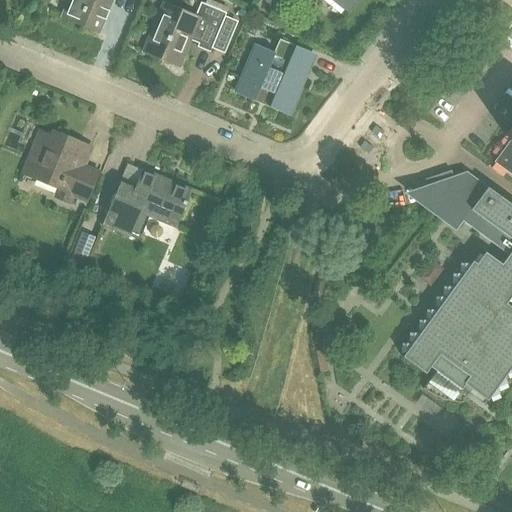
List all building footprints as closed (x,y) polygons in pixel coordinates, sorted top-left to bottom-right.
[(99,33),(112,0),(68,0),(61,17),(99,33)] [(265,0),(276,9),(282,0),(265,0)] [(337,0),(349,10),(357,0),(337,0)] [(210,51),(226,13),(205,4),(200,17),(164,1),(143,51),(180,67),(191,40),(199,43),(198,46),(210,51)] [(256,46),(237,91),(290,113),(315,55),(279,40),(273,54),(256,46)] [(41,132),(24,171),(61,186),(57,196),(70,201),(72,196),(87,202),(100,171),(85,165),(73,160),(80,143),(54,132),(52,137),(41,132)] [(511,139),(496,162),(511,173),(511,139)] [(133,230),(141,211),(176,226),(192,189),(144,169),(136,187),(122,181),(107,218),(133,230)] [(511,203),(468,171),(437,184),(441,193),(422,200),(460,227),(464,221),(510,255),(503,264),(487,252),(478,263),(475,260),(405,355),(428,373),(432,366),(438,370),(425,388),(434,394),(441,397),(451,400),(464,402),(470,392),(463,387),(466,384),(488,400),(511,368),(511,203)] [(335,351),(326,352),(329,376),(338,375),(335,351)]
